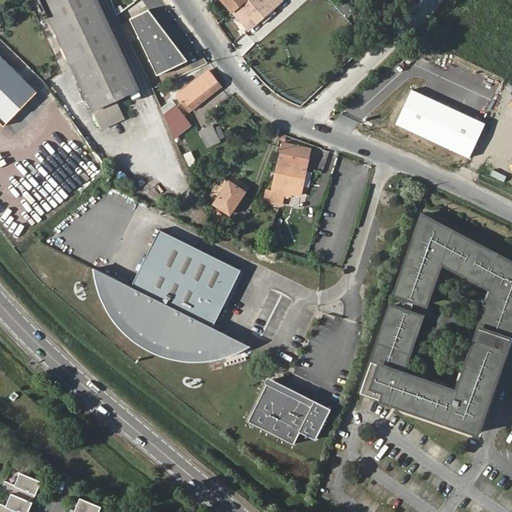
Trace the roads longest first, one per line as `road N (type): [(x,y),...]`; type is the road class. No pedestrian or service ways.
road 1 (unclassified): [(182,0),(242,87),(273,114),(511,211)]
road 2 (secondary): [(235,511),(0,303)]
